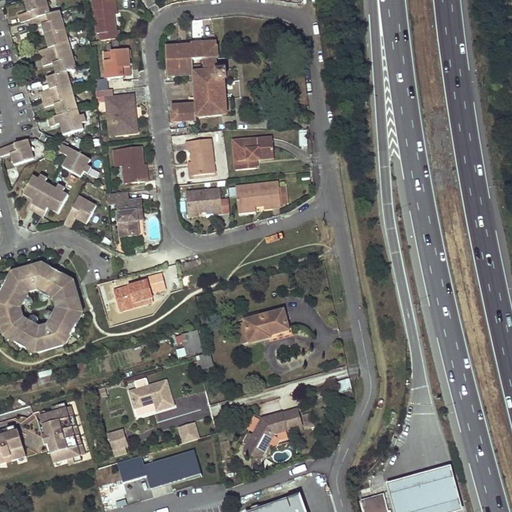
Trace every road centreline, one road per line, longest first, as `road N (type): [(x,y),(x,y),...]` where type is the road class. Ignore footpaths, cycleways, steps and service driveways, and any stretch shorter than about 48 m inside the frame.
road 1 (motorway): [(389,0),(431,256),(496,511)]
road 2 (unknown): [(371,0),(386,206),(415,351),(418,465),(431,511)]
road 3 (residential): [(307,17),(244,3),(168,11),(150,34),(171,222),(184,237)]
road 4 (motorway): [(511,372),(482,238),(446,0)]
road 5 (residential): [(342,460),(369,389),(335,199)]
road 6 (residential): [(342,460),(144,511)]
road 7 (residential): [(335,199),(307,17)]
road 8 (residential): [(184,237),(206,242),(286,225),(335,199)]
